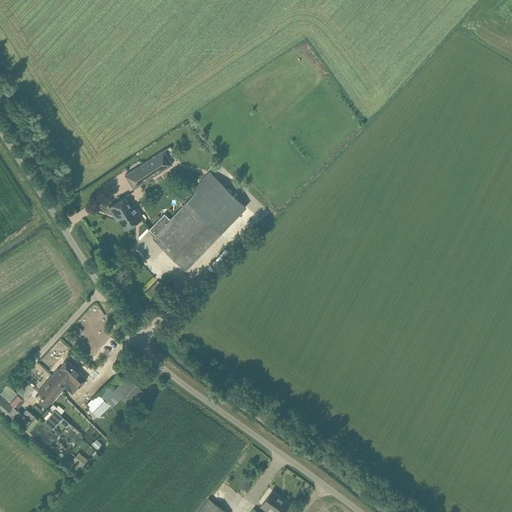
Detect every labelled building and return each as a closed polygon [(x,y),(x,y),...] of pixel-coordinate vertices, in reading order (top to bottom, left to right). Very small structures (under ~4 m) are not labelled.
[(163,150),(124,175),(133,190),(172,165),(163,150)] [(164,213),(156,222),(149,229),(160,240),(157,242),(185,269),(245,207),(210,172),(192,190),(195,193),(170,219),(164,213)] [(124,197),(116,202),(108,207),(113,216),(115,215),(124,229),(142,217),(134,204),(130,206),(124,197)] [(64,386),(64,387),(72,394),(85,379),(66,360),(59,369),(58,368),(52,375),(64,386)] [(64,386),(52,375),(38,392),(41,395),(36,402),(44,409),(64,387),(64,386)] [(98,417),(110,405),(112,407),(118,402),(123,407),(127,404),(131,407),(144,391),(126,376),(113,391),(107,384),(86,405),(98,417)] [(0,410),(21,429),(34,415),(26,408),(23,412),(17,408),(34,388),(23,378),(16,387),(16,392),(7,384),(0,391),(0,410)] [(53,404),(48,409),(51,412),(54,409),(56,407),(53,404)] [(51,412),(50,413),(59,421),(60,421),(66,427),(67,425),(68,426),(69,425),(70,424),(54,409),(51,412)] [(101,444),(96,439),(91,444),(97,449),(101,444)] [(238,488),(250,489),(250,479),(239,478),(238,488)] [(273,511),(283,511),(290,503),(272,490),(261,506),(266,510),(268,508),(273,511)] [(227,511),(209,498),(198,511),(227,511)]
